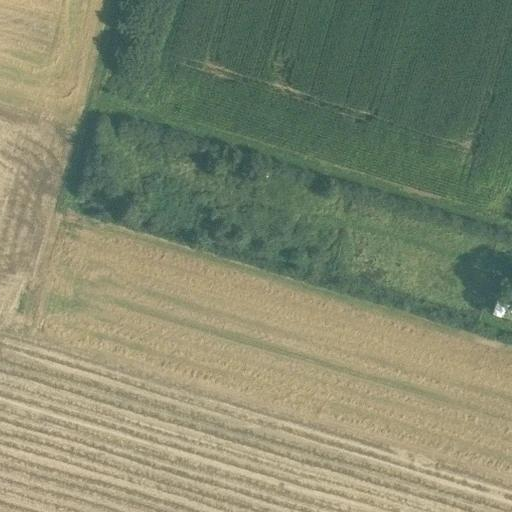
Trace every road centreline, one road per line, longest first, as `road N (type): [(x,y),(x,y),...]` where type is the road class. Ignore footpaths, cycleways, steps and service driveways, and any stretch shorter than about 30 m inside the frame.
road 1 (track): [(91,110),(511,236)]
road 2 (track): [(60,208),(123,0)]
